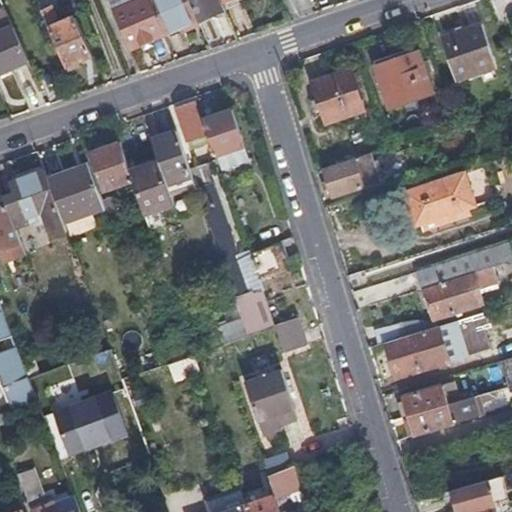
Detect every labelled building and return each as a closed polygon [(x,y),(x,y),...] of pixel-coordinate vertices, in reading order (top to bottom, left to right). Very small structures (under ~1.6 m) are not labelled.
[(0,0),(0,72),(30,60),(2,0),(0,0)] [(151,0),(136,0),(116,10),(132,47),(166,32),(151,0)] [(199,18),(190,0),(151,0),(166,32),(199,18)] [(222,0),(190,0),(199,18),(225,7),(223,1),(222,0)] [(54,28),(65,23),(56,4),(46,9),(54,28)] [(95,55),(79,22),(77,17),(65,23),(54,28),(70,66),(95,55)] [(497,65),(483,24),(442,38),(457,80),(497,65)] [(419,51),(377,65),(391,107),(433,92),(419,51)] [(350,68),(312,81),(326,122),(364,108),(350,68)] [(209,140),(197,103),(180,109),(192,146),(209,140)] [(247,146),(234,110),(207,120),(219,156),(247,146)] [(160,160),(167,182),(194,172),(180,131),(153,140),(160,160)] [(105,187),(133,179),(131,170),(120,141),(93,152),(105,187)] [(509,170),(511,169),(511,142),(502,146),(509,170)] [(223,168),(251,157),(247,146),(219,156),(223,168)] [(371,150),(356,156),(365,184),(381,179),(371,150)] [(356,156),(325,166),(333,194),(365,184),(356,156)] [(133,179),(149,224),(163,218),(160,209),(175,203),(167,182),(160,160),(131,170),(133,179)] [(49,178),(65,221),(106,207),(103,198),(91,162),(49,178)] [(466,170),(404,190),(414,224),(476,204),(466,170)] [(18,194),(6,198),(17,229),(39,222),(42,227),(49,225),(54,239),(69,233),(65,221),(49,178),(47,171),(14,183),(18,194)] [(245,320),(249,334),(276,324),(264,289),(251,293),(214,183),(199,189),(223,257),(245,320)] [(103,198),(106,207),(108,212),(118,209),(112,194),(103,198)] [(0,200),(0,247),(6,263),(26,255),(17,229),(6,198),(0,200)] [(492,263),(511,256),(511,255),(508,244),(422,270),(434,314),(480,300),(476,284),(497,277),(492,263)] [(253,255),(260,279),(281,270),(273,247),(253,255)] [(297,317),(276,324),(286,351),(306,344),(297,317)] [(0,385),(22,377),(0,320),(0,385)] [(218,329),(224,345),(250,336),(249,334),(245,320),(218,329)] [(386,341),(403,336),(399,322),(375,329),(379,343),(386,341)] [(449,359),(439,325),(403,336),(386,341),(396,375),(449,359)] [(158,355),(162,366),(195,355),(191,345),(158,355)] [(511,384),(511,355),(501,358),(508,386),(511,384)] [(176,381),(203,376),(200,358),(172,364),(176,381)] [(281,371),(245,384),(257,423),(276,416),(279,425),(296,418),(281,371)] [(0,412),(38,399),(29,375),(22,377),(0,385),(0,412)] [(402,396),(408,414),(450,402),(448,395),(444,383),(402,396)] [(111,387),(65,405),(80,447),(127,429),(111,387)] [(498,395),(497,389),(478,395),(480,401),(498,395)] [(450,402),(462,399),(459,392),(448,395),(450,402)] [(414,432),(479,414),(474,396),(462,399),(450,402),(408,414),(414,432)] [(408,434),(414,432),(408,414),(403,416),(408,434)] [(33,465),(16,471),(27,502),(44,496),(33,465)] [(278,473),(281,484),(298,478),(296,470),(295,466),(278,473)] [(459,511),(497,502),(511,497),(511,491),(507,472),(453,488),(459,511)] [(269,476),(272,487),(281,484),(278,473),(269,476)] [(247,505),(249,511),(280,511),(275,495),(247,505)] [(170,511),(166,499),(141,508),(142,511),(170,511)] [(459,511),(499,511),(497,502),(459,511)] [(0,511),(23,511),(21,503),(0,510),(0,511)]
